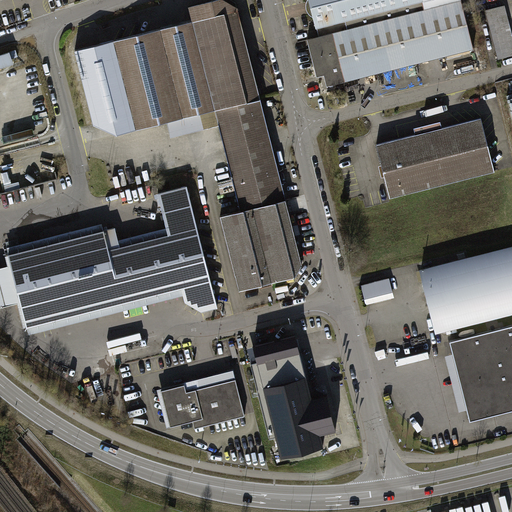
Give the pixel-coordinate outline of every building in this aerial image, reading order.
[(192,19),(74,49),(94,123),(117,134),(214,108),(241,210),(221,215),(239,290),(267,282),(295,275),(302,264),(279,171),(273,146),(267,123),(239,11),(238,5),(229,0),(206,0),(189,4),(192,19)] [(327,85),(473,48),(461,0),(319,36),(307,39),(317,76),(324,75),(327,85)] [(310,0),(319,36),(461,0),(460,0),(310,0)] [(499,59),(511,55),(511,34),(505,6),(486,10),(499,59)] [(12,49),(0,51),(0,68),(16,64),(12,49)] [(388,196),(493,171),(480,118),(375,143),(388,196)] [(219,307),(188,185),(158,193),(169,235),(122,246),(117,227),(8,255),(11,265),(0,267),(0,305),(21,301),(28,328),(184,288),(187,303),(202,312),(219,307)] [(437,334),(511,315),(511,249),(422,272),(437,334)] [(368,303),(396,296),(392,276),(363,283),(368,303)] [(471,422),(511,411),(511,328),(452,343),(471,422)] [(310,357),(305,337),(248,352),(270,439),(276,438),(280,452),(316,443),(295,361),(310,357)] [(245,414),(234,371),(162,390),(171,425),(193,420),(195,427),(245,414)]
